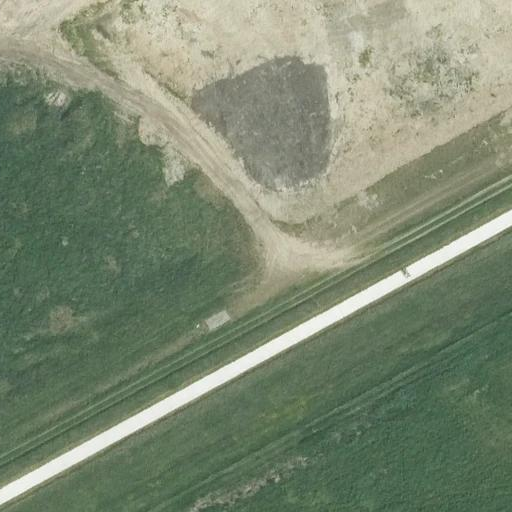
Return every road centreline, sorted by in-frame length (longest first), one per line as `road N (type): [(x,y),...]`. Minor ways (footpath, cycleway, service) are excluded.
road 1 (track): [(305,295),(256,214),(178,120),(34,0)]
road 2 (track): [(305,295),(511,182)]
